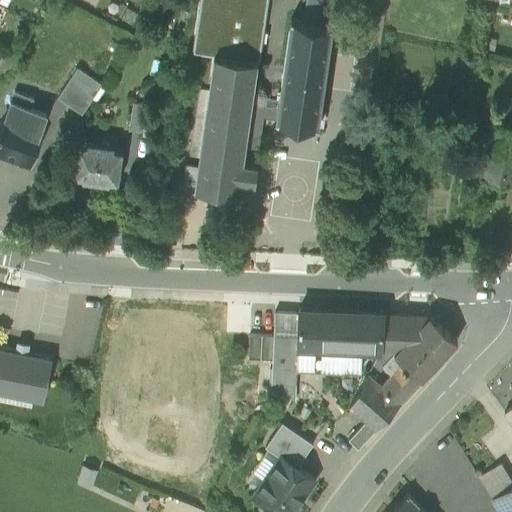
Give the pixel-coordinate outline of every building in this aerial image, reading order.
[(267,0),(199,0),(192,50),(213,53),(256,59),(256,60),(259,60),(267,0)] [(278,107),(276,117),(317,123),(331,23),(328,23),(331,0),(306,0),(304,19),(291,17),(278,107)] [(7,47),(0,60),(0,91),(20,53),(7,47)] [(267,93),(262,86),(253,85),(256,60),(256,59),(213,53),(210,80),(209,90),(200,88),(197,110),(205,111),(195,184),(194,184),(194,185),(237,191),(237,190),(252,192),(257,161),(241,159),(250,102),(265,105),(267,93)] [(77,67),(57,97),(82,113),(102,84),(77,67)] [(15,90),(6,116),(3,115),(0,125),(0,151),(29,162),(41,129),(40,128),(46,111),(30,106),(33,97),(15,90)] [(146,104),(132,102),(129,129),(142,131),(146,104)] [(276,117),(278,107),(265,105),(250,102),(241,159),(257,161),(264,116),(276,117)] [(511,123),(510,123),(488,119),(479,175),(511,180),(511,123)] [(121,147),(79,141),(74,176),(116,182),(121,147)] [(384,310),(299,306),(299,310),(297,344),(297,364),(361,367),(361,347),(380,348),(384,310)] [(299,310),(275,309),(273,333),(272,357),(271,380),(296,381),(297,364),(297,344),(299,310)] [(430,312),(384,310),(380,348),(394,350),(402,358),(391,372),(381,383),(400,401),(421,377),(421,376),(457,338),(431,314),(430,312)] [(261,332),(250,332),(249,356),(260,356),(261,332)] [(273,333),(261,332),(260,356),(272,357),(273,333)] [(51,355),(29,351),(31,341),(17,339),(15,348),(0,345),(0,387),(42,397),(51,355)] [(394,350),(380,348),(373,361),(380,368),(383,364),(391,372),(402,358),(394,350)] [(511,364),(487,385),(504,410),(511,403),(511,364)] [(381,383),(367,371),(349,403),(365,418),(375,426),(400,401),(381,383)] [(365,418),(348,436),(358,445),(375,426),(365,418)] [(282,419),(265,443),(281,454),(282,452),(297,463),(312,440),(282,419)] [(297,463),(282,452),(281,454),(255,491),(268,500),(268,506),(276,511),(280,511),(284,511),(285,511),(287,511),(314,475),(297,463)] [(511,478),(501,460),(479,474),(492,496),(511,483),(511,478)] [(88,481),(93,466),(78,461),(73,477),(88,481)] [(511,511),(511,483),(492,496),(502,511),(511,511)] [(427,511),(407,491),(385,511),(427,511)]
